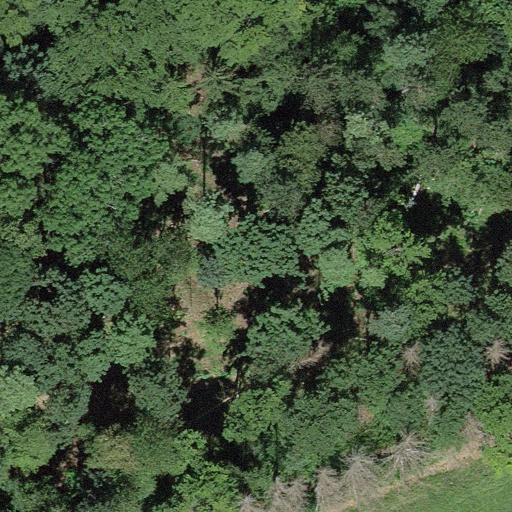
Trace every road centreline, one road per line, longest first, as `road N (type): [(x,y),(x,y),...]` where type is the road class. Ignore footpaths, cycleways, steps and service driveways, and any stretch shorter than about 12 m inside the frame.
road 1 (track): [(511,340),(341,339),(176,356),(0,425)]
road 2 (track): [(313,511),(390,468),(511,426)]
